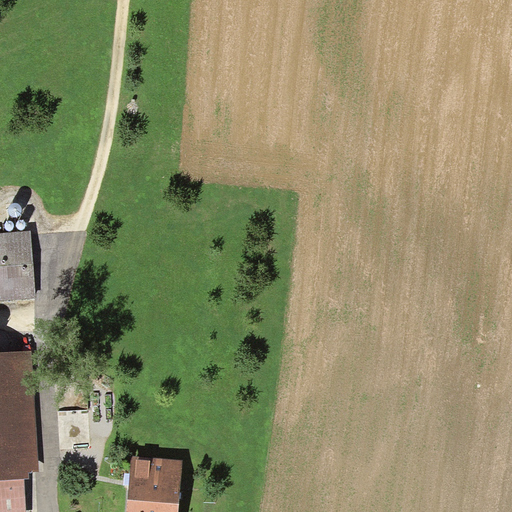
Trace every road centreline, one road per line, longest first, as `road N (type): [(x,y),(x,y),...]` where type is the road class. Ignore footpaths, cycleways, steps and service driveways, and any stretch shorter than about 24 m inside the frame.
road 1 (track): [(48,511),(44,336),(73,239)]
road 2 (track): [(120,0),(100,156),(73,239)]
